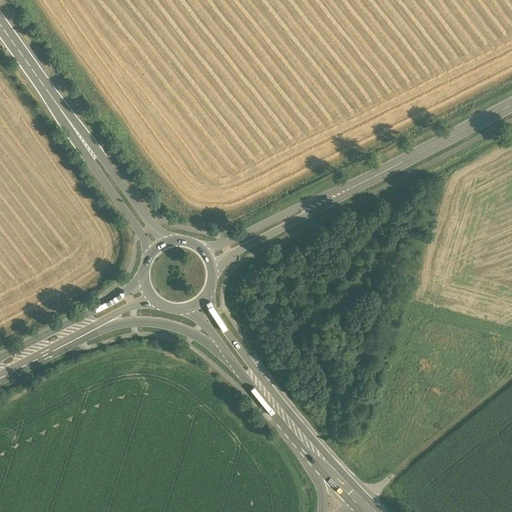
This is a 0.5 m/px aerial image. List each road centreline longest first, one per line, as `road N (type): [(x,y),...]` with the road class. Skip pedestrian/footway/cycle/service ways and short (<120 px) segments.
road 1 (secondary): [(209,258),(511,106)]
road 2 (unclassified): [(159,247),(0,23)]
road 3 (primary): [(91,330),(133,322),(176,327),(267,394)]
road 4 (track): [(364,507),(511,380)]
road 5 (primary): [(147,283),(0,360)]
